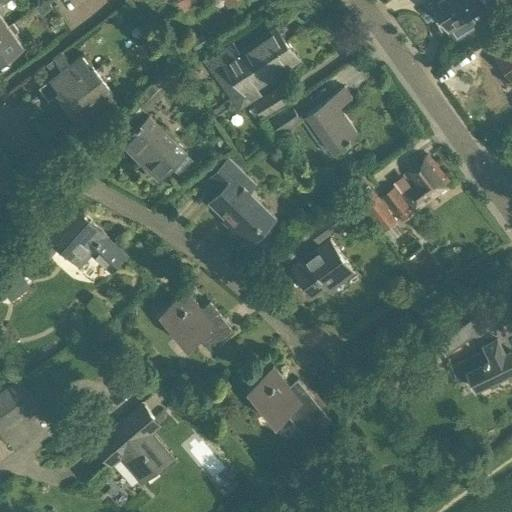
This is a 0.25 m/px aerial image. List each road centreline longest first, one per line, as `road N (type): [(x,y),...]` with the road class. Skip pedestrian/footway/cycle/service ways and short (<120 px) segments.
road 1 (residential): [(321,352),(160,224),(44,155),(0,116)]
road 2 (residential): [(511,212),(355,0)]
